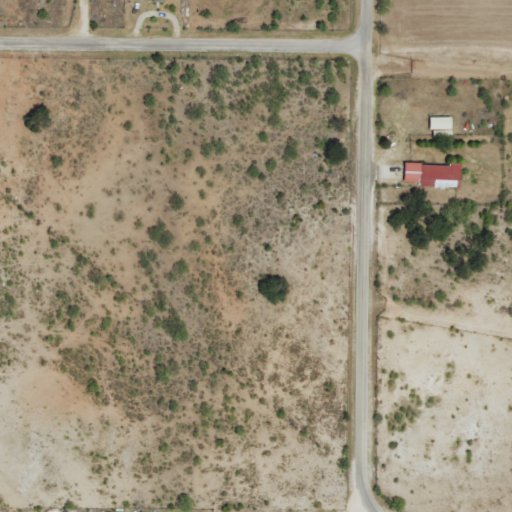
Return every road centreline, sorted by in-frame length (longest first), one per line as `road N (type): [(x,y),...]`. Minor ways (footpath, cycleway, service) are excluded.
road 1 (residential): [(380,511),(364,500),(355,0)]
road 2 (residential): [(0,42),(356,46)]
